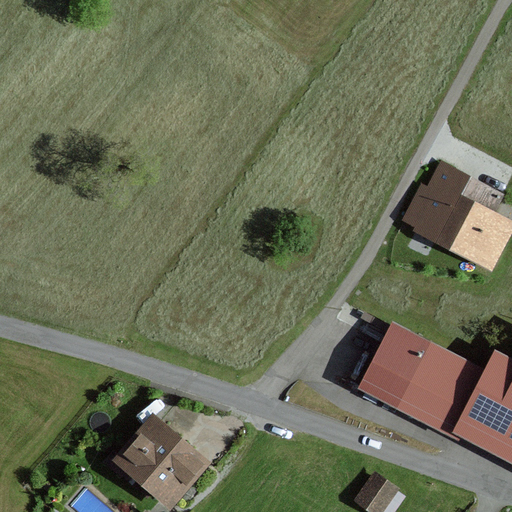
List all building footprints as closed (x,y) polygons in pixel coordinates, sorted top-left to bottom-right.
[(405,217),(489,262),(507,228),(489,219),(501,196),(442,164),(428,189),(422,185),(405,217)] [(464,421),(471,424),(511,366),(511,365),(495,356),(487,373),(398,327),(367,386),(457,433),(464,421)] [(511,366),(471,424),(511,445),(511,366)] [(154,425),(125,458),(158,486),(155,491),(166,501),(198,463),(154,425)] [(376,476),(360,498),(378,511),(393,489),(376,476)]
